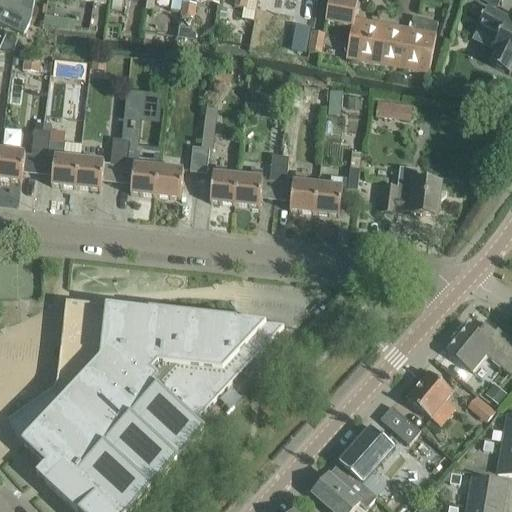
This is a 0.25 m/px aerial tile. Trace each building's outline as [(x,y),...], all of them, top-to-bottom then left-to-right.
[(0,0),(0,25),(8,29),(24,37),(31,22),(35,0),(0,0)] [(121,14),(123,0),(112,0),(111,12),(121,14)] [(147,0),(147,1),(145,11),(153,12),(155,3),(157,4),(157,0),(147,0)] [(181,13),(182,0),(172,0),(171,11),(181,13)] [(235,0),(234,8),(246,10),(247,0),(235,0)] [(430,75),(437,36),(436,36),(438,24),(414,20),(412,32),(355,22),(358,4),(336,0),(330,0),(326,25),(352,30),(347,61),(430,75)] [(450,41),(462,0),(448,0),(437,37),(450,41)] [(502,0),(476,0),(497,10),(502,0)] [(181,18),(195,20),(197,6),(183,4),(181,18)] [(221,5),(220,15),(226,17),(228,6),(221,5)] [(511,22),(488,10),(478,29),(500,40),(493,52),(497,54),(490,67),(509,77),(511,71),(511,22)] [(46,27),(75,31),(77,21),(46,18),(46,27)] [(294,52),(307,54),(311,26),(299,24),(294,52)] [(325,36),(313,33),(310,54),(321,56),(325,36)] [(18,42),(3,39),(0,51),(15,55),(18,42)] [(0,56),(0,73),(9,75),(11,58),(0,56)] [(25,60),(23,73),(39,75),(41,62),(25,60)] [(92,61),(91,71),(105,72),(106,62),(92,61)] [(214,73),(211,85),(230,89),(232,77),(214,73)] [(485,82),(480,90),(489,95),(494,87),(485,82)] [(318,89),(316,103),(327,104),(328,90),(318,89)] [(127,93),(124,122),(142,123),(143,123),(146,95),(127,93)] [(328,93),(326,117),(341,118),(343,94),(328,93)] [(349,99),(348,111),(362,112),(363,100),(349,99)] [(413,109),(397,107),(378,105),(376,120),(395,122),(412,124),(413,109)] [(207,111),(202,150),(199,176),(207,177),(210,151),(212,152),(218,112),(207,111)] [(43,125),(43,133),(40,159),(49,160),(52,134),(51,134),(52,126),(43,125)] [(40,159),(43,133),(35,133),(32,158),(40,159)] [(114,141),(111,166),(119,167),(122,142),(114,141)] [(122,142),(119,167),(134,169),(133,177),(132,187),(131,197),(156,200),(159,170),(161,151),(140,149),(130,148),(131,143),(122,142)] [(270,183),(278,184),(283,145),(282,145),(283,144),(275,143),(273,158),(270,183)] [(55,158),(54,169),(52,189),(77,191),(80,161),(82,147),(65,145),(64,159),(55,158)] [(291,146),(283,145),(278,184),(287,185),(290,160),(289,160),(291,146)] [(199,176),(202,150),(193,150),(190,175),(199,176)] [(1,152),(0,160),(0,182),(22,186),(26,155),(1,152)] [(80,161),(77,191),(102,194),(105,164),(80,161)] [(181,202),(183,183),(184,172),(159,170),(156,200),(181,202)] [(332,178),(331,188),(318,187),(315,217),(340,220),(343,191),(358,192),(360,172),(350,170),(349,180),(332,178)] [(384,189),(383,194),(381,214),(396,216),(397,212),(411,213),(411,216),(437,219),(441,186),(421,184),(415,183),(416,172),(399,170),(397,191),(384,189)] [(297,174),(296,184),(294,184),(290,214),(315,217),(318,187),(307,186),(308,176),(297,174)] [(236,208),(239,178),(214,175),(211,206),(236,208)] [(260,211),(264,181),(239,178),(236,208),(260,211)] [(30,406),(7,420),(22,446),(46,468),(37,477),(74,511),(134,511),(137,510),(207,434),(204,432),(198,426),(196,424),(214,405),(232,386),(262,353),(274,341),(284,329),(273,328),(238,324),(238,322),(170,315),(150,312),(150,314),(148,314),(68,305),(67,305),(66,314),(61,359),(58,382),(58,383),(58,384),(55,390),(50,395),(31,406),(30,406)] [(487,358),(511,378),(511,346),(486,325),(485,326),(486,327),(479,335),(469,327),(447,354),(473,375),(487,358)] [(407,403),(423,416),(431,422),(432,421),(441,430),(457,412),(446,403),(453,395),(430,376),(407,403)] [(495,385),(486,395),(500,407),(508,396),(495,385)] [(478,398),(468,410),(487,426),(497,414),(478,398)] [(392,409),(380,423),(396,436),(409,448),(421,434),(407,422),(392,409)] [(511,418),(508,418),(503,447),(511,448),(511,418)] [(340,466),(364,487),(395,451),(372,430),(340,466)] [(486,444),(484,452),(493,454),(494,446),(486,444)] [(498,476),(509,478),(511,478),(511,448),(503,447),(498,476)] [(378,499),(375,497),(364,487),(340,466),(313,496),(331,511),(367,511),(378,499)] [(473,480),(468,509),(482,511),(503,511),(508,486),(473,480)] [(446,487),(436,497),(446,506),(455,496),(446,487)]
